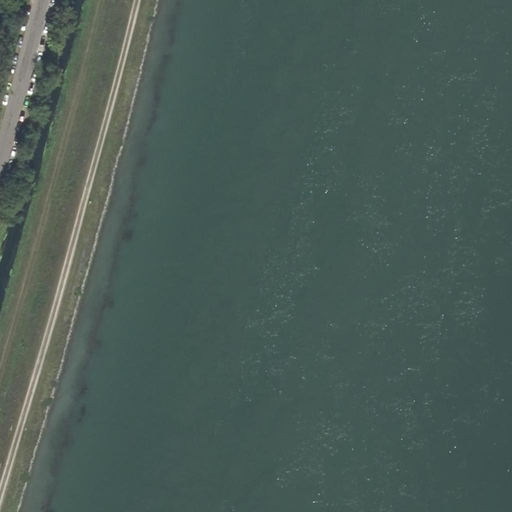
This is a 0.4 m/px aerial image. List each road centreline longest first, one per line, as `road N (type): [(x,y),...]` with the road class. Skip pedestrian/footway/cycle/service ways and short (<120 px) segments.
road 1 (track): [(134,0),(0,494)]
road 2 (track): [(102,0),(0,372)]
